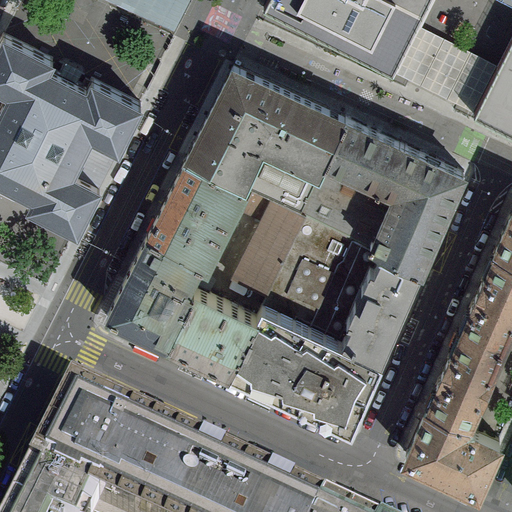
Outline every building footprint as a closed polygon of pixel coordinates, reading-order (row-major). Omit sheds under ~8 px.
[(190,0),(111,0),(176,30),(185,11),(190,0)] [(267,0),(266,2),(282,10),(400,73),(436,0),(267,0)] [(54,58),(5,33),(0,43),(0,86),(9,91),(0,108),(0,178),(12,184),(33,195),(29,203),(78,228),(141,101),(93,77),(88,86),(49,66),(54,58)] [(511,39),(476,112),(511,129),(511,39)] [(326,162),(348,114),(289,86),(233,60),(211,102),(184,156),(247,185),(265,145),(321,170),(326,162)] [(343,166),(382,184),(402,139),(374,126),(348,114),(326,162),(341,169),(343,166)] [(393,192),(371,243),(383,249),(421,268),(425,269),(448,217),(469,171),(437,156),(402,139),(382,184),(381,187),(393,192)] [(265,145),(247,185),(274,197),(301,210),(321,170),(265,145)] [(247,185),(184,156),(167,190),(147,231),(202,258),(210,262),(236,208),(247,185)] [(343,166),(341,169),(338,178),(321,170),(301,210),(308,213),(371,243),(393,192),(381,187),(382,184),(343,166)] [(274,197),(247,185),(236,208),(262,219),(274,197)] [(301,210),(274,197),(262,219),(233,275),(268,292),(308,213),(301,210)] [(511,211),(497,247),(511,253),(511,211)] [(341,334),(348,317),(371,263),(376,266),(383,249),(371,243),(308,213),(268,292),(263,302),(296,317),(297,314),(341,334)] [(202,258),(147,231),(128,269),(106,313),(137,328),(170,343),(194,289),(189,287),(202,258)] [(482,281),(462,324),(504,342),(511,324),(511,253),(497,247),(482,281)] [(353,319),(347,334),(366,343),(363,349),(382,357),(402,311),(421,268),(383,249),(376,266),(371,263),(348,317),(353,319)] [(197,283),(194,289),(170,343),(198,356),(229,371),(258,311),(197,283)] [(263,302),(258,311),(229,371),(294,401),(352,428),(382,357),(363,349),(366,343),(347,334),(344,340),(296,317),(263,302)] [(447,359),(430,399),(472,417),(504,342),(462,324),(447,359)] [(91,499),(120,511),(322,511),(327,503),(223,454),(72,384),(53,423),(29,470),(91,499)] [(430,399),(408,451),(444,469),(479,486),(502,438),(474,425),(472,417),(430,399)] [(7,511),(84,511),(91,499),(29,470),(9,510),(7,511)] [(120,511),(91,499),(84,511),(120,511)] [(322,511),(346,511),(327,503),(322,511)]
